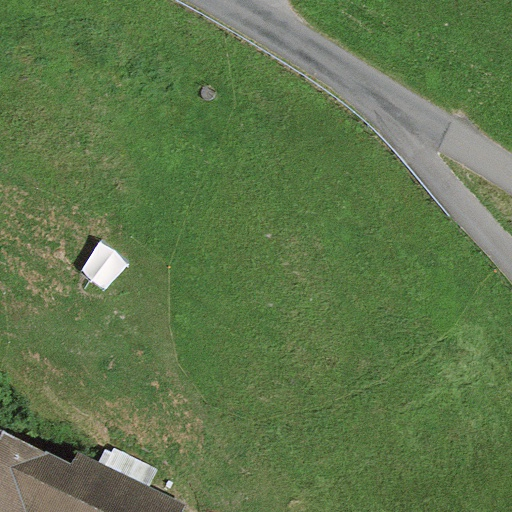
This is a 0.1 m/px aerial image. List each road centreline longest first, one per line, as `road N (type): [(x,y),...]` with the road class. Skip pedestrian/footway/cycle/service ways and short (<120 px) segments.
road 1 (residential): [(371,88),(511,257)]
road 2 (unclassified): [(511,175),(371,88)]
road 3 (unclassified): [(371,88),(248,14)]
